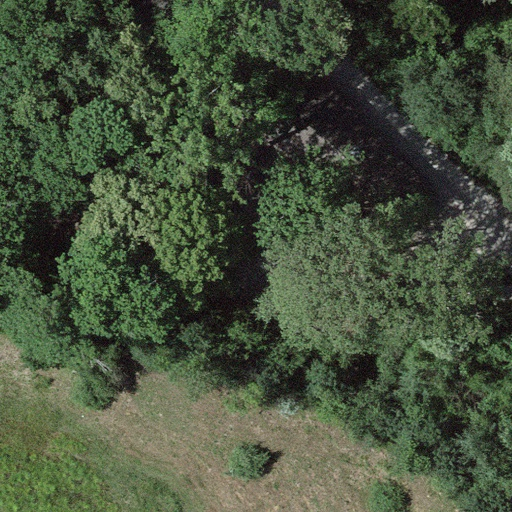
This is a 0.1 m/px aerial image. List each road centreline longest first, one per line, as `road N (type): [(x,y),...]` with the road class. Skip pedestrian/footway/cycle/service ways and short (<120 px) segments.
road 1 (track): [(483,202),(419,258),(385,274),(142,220)]
road 2 (track): [(511,223),(394,125),(273,0)]
